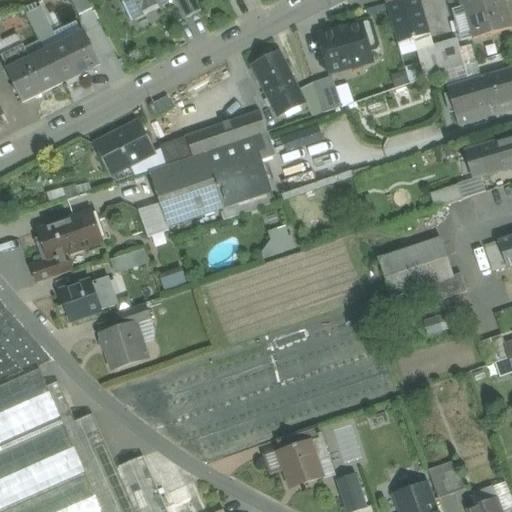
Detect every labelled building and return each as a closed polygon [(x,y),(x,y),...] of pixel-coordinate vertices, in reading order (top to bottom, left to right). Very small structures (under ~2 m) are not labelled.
[(93,9),(88,0),(70,0),(79,16),(93,9)] [(170,0),(119,0),(131,23),(171,2),(170,0)] [(201,13),(194,0),(176,0),(187,20),(201,13)] [(419,0),(404,0),(386,5),(398,44),(429,34),(419,0)] [(500,0),(464,11),(465,13),(454,16),(461,40),(472,37),(473,40),(509,29),(500,0)] [(29,13),(41,40),(57,34),(45,6),(29,13)] [(368,21),(355,25),(353,28),(346,30),(345,29),(335,32),(335,33),(320,37),(324,52),(322,53),(319,60),(321,67),(327,71),(329,71),(330,74),(371,62),(369,52),(376,50),(378,46),(372,23),(368,21)] [(0,52),(1,55),(24,42),(18,33),(0,42),(0,52)] [(84,33),(45,52),(61,84),(100,65),(84,33)] [(457,40),(444,43),(452,70),(464,66),(457,40)] [(444,43),(426,49),(433,71),(434,75),(441,73),(452,70),(444,43)] [(433,71),(426,49),(417,51),(423,73),(433,71)] [(45,52),(24,63),(20,54),(6,61),(10,69),(7,71),(22,103),(61,84),(45,52)] [(279,53),(252,67),(269,101),(297,87),(279,53)] [(452,70),(441,73),(446,89),(469,82),(464,66),(452,70)] [(484,94),(451,104),(458,127),(492,117),(489,109),(511,101),(511,68),(480,79),(484,94)] [(332,78),(314,84),(324,114),(342,108),(332,78)] [(469,82),(446,89),(451,104),(484,94),(480,79),(469,82)] [(297,87),(269,101),(278,119),(306,105),(297,87)] [(260,113),(211,129),(218,150),(253,138),(261,136),(267,133),(260,113)] [(140,124),(95,146),(110,176),(154,153),(140,124)] [(211,129),(186,138),(193,158),(218,150),(211,129)] [(261,136),(253,138),(258,153),(266,151),(261,136)] [(511,136),(495,142),(503,170),(511,167),(511,136)] [(167,167),(149,173),(168,229),(272,193),(258,153),(253,138),(218,150),(193,158),(182,162),(167,167)] [(186,138),(175,142),(182,162),(193,158),(186,138)] [(175,142),(160,147),(167,167),(182,162),(175,142)] [(495,142),(466,150),(474,179),(481,177),(503,170),(495,142)] [(474,179),(457,184),(463,201),(486,193),(481,177),(474,179)] [(457,184),(431,193),(436,209),(463,201),(457,184)] [(436,209),(431,193),(417,197),(422,214),(436,209)] [(92,213),(38,231),(48,261),(49,262),(66,256),(103,243),(92,213)] [(266,231),(271,254),(294,249),(289,226),(266,231)] [(511,237),(498,243),(507,268),(507,269),(511,267),(511,237)] [(440,239),(378,260),(391,300),(433,286),(454,279),(453,277),(440,239)] [(498,243),(485,247),(493,272),(507,268),(498,243)] [(140,251),(120,257),(123,268),(143,262),(140,251)] [(48,261),(32,267),(37,284),(72,273),(66,256),(49,262),(48,261)] [(461,275),(453,277),(454,279),(433,286),(439,302),(467,293),(461,275)] [(90,282),(60,293),(70,322),(101,312),(99,306),(116,301),(108,279),(91,285),(90,282)] [(146,305),(111,316),(117,331),(136,325),(136,326),(151,321),(146,305)] [(117,331),(101,336),(113,370),(147,359),(136,326),(136,325),(117,331)] [(487,367),(510,359),(506,347),(502,336),(479,345),(487,367)] [(40,371),(0,388),(0,443),(60,417),(47,388),(40,371)] [(134,511),(116,470),(92,415),(75,423),(58,383),(47,388),(60,417),(64,425),(85,474),(89,481),(102,511),(134,511)] [(64,425),(0,452),(0,511),(85,474),(64,425)] [(319,427),(300,433),(304,444),(311,442),(311,443),(323,439),(319,427)] [(304,444),(280,453),(291,485),(305,480),(306,485),(324,479),(311,443),(311,442),(304,444)] [(167,511),(143,458),(116,470),(134,511),(167,511)] [(455,462),(428,472),(439,500),(465,490),(455,462)] [(359,472),(338,479),(349,511),(354,511),(371,506),(359,472)] [(439,511),(424,472),(389,485),(398,511),(439,511)] [(102,511),(89,481),(18,511),(102,511)] [(505,484),(493,489),(497,498),(498,498),(503,511),(511,511),(511,500),(505,484)] [(475,496),(479,506),(497,498),(493,489),(475,496)] [(479,506),(467,510),(467,511),(503,511),(498,498),(497,498),(479,506)]
